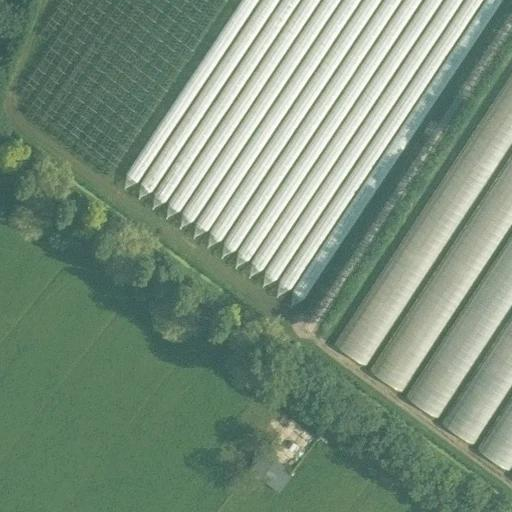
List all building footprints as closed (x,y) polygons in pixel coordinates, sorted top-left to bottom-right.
[(511,76),(496,103),(506,109),(498,122),(502,125),(494,139),(511,148),(511,145),(511,76)] [(490,274),(511,233),(511,190),(510,193),(507,199),(492,211),(485,203),(484,213),(490,216),(484,227),(477,226),(464,236),(458,247),(462,252),(474,230),(470,252),(472,255),(457,268),(490,274)] [(389,333),(416,278),(384,262),(364,304),(365,304),(358,318),(389,333)] [(416,339),(428,347),(473,282),(444,263),(398,330),(414,341),(416,339)] [(346,328),(335,344),(350,354),(361,339),(346,328)] [(511,386),(511,332),(473,399),(479,402),(472,414),(490,424),(511,386)] [(272,443),(289,457),(308,433),(292,420),(272,443)] [(292,472),(265,454),(253,473),(280,491),(292,472)]
